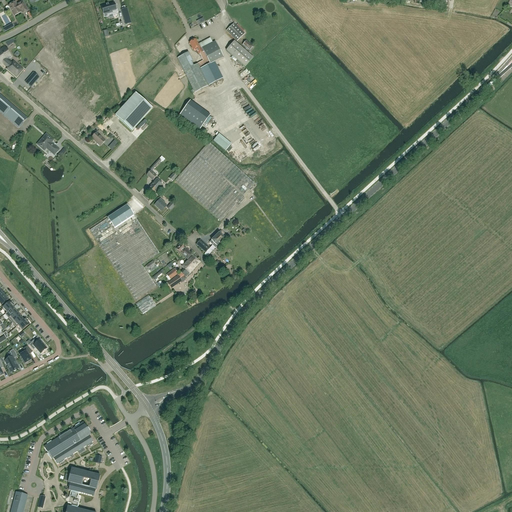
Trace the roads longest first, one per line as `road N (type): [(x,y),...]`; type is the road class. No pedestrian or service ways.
road 1 (tertiary): [(147,408),(196,383),(259,292),(511,59)]
road 2 (residential): [(185,240),(0,77)]
road 3 (tertiary): [(147,408),(6,243)]
road 4 (residential): [(0,384),(58,352),(0,274)]
road 5 (residential): [(129,419),(103,435),(87,408),(41,437),(31,480)]
road 6 (residential): [(0,439),(23,435),(98,387),(116,399)]
